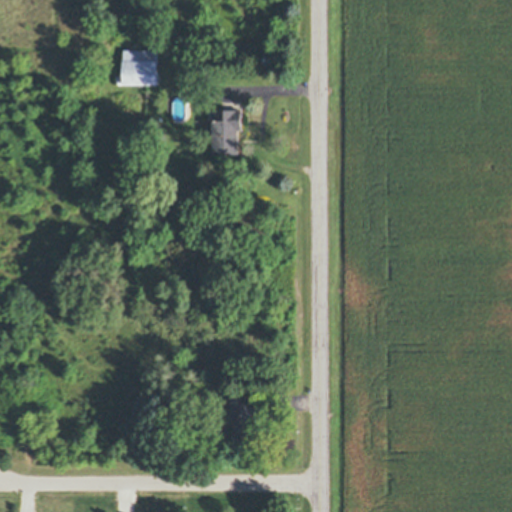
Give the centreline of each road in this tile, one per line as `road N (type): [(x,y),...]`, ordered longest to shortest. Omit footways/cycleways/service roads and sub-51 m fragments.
road 1 (tertiary): [(321,511),(319,0)]
road 2 (residential): [(321,483),(0,478)]
